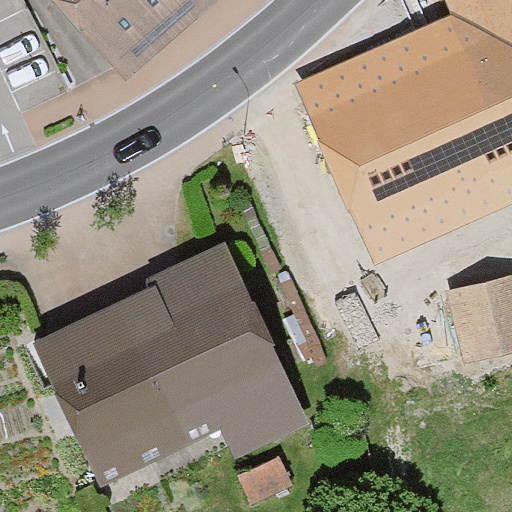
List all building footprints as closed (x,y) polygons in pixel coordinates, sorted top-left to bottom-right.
[(44,0),(113,77),(201,0),(44,0)] [(511,202),(511,0),(443,0),(454,23),(309,86),(383,258),(511,202)] [(299,425),(212,247),(138,283),(141,289),(25,345),(95,489),(208,434),(222,462),(299,425)] [(511,288),(510,289),(507,278),(438,293),(453,362),(511,349),(511,288)] [(280,484),(271,464),(231,481),(239,501),(280,484)]
